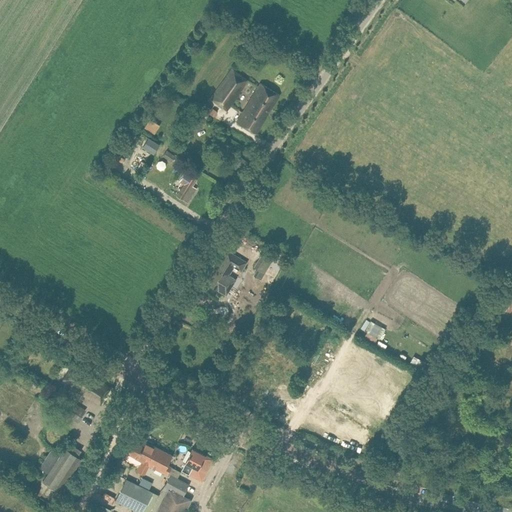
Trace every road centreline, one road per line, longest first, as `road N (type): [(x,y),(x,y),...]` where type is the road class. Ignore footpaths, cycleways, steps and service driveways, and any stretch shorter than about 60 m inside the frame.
road 1 (unclassified): [(133,378),(139,354),(380,0)]
road 2 (secondary): [(495,511),(295,453),(133,378)]
road 3 (secondary): [(133,378),(0,296)]
road 4 (track): [(80,511),(133,378)]
